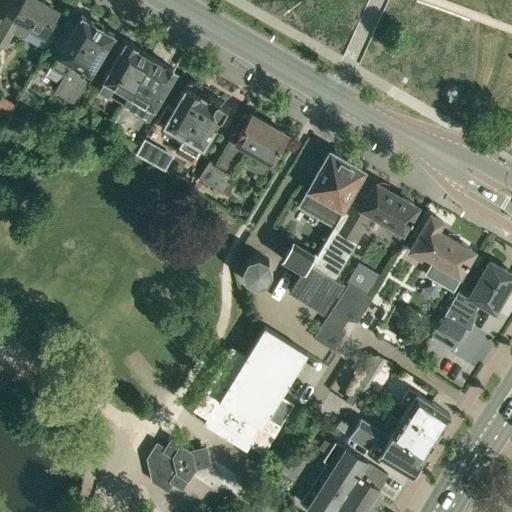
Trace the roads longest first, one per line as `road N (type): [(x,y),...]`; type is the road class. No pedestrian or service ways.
road 1 (unclassified): [(511,195),(165,0)]
road 2 (secondary): [(441,511),(511,404)]
